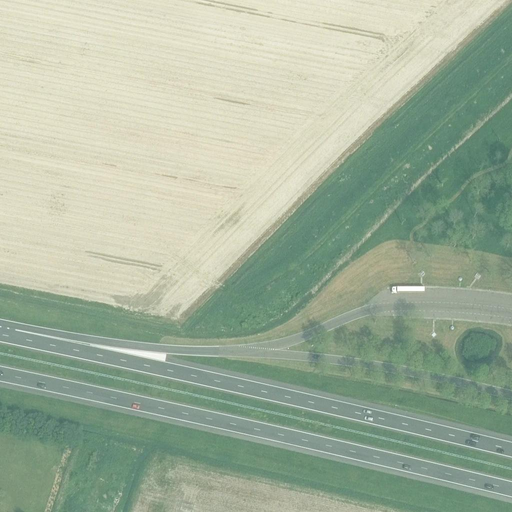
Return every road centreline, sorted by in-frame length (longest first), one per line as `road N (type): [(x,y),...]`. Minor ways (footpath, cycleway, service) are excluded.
road 1 (motorway): [(0,373),(511,489)]
road 2 (motorway): [(511,450),(10,333)]
road 3 (track): [(511,60),(281,279),(246,292),(221,281)]
road 4 (motorway): [(260,352),(10,333)]
